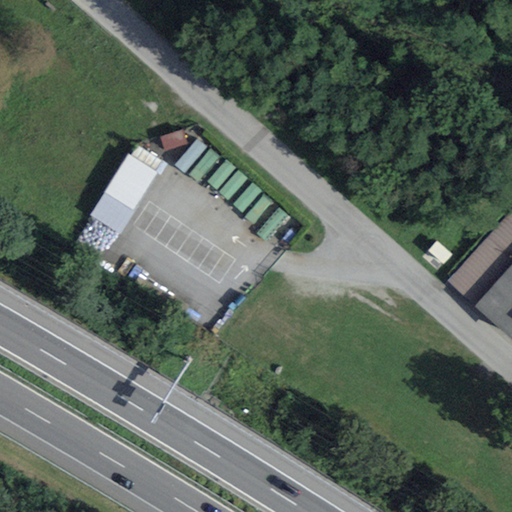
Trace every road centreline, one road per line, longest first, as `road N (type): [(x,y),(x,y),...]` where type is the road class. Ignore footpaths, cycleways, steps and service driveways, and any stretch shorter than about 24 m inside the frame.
road 1 (tertiary): [(96,0),(511,366)]
road 2 (motorway): [(292,511),(0,331)]
road 3 (motorway): [(0,401),(187,511)]
